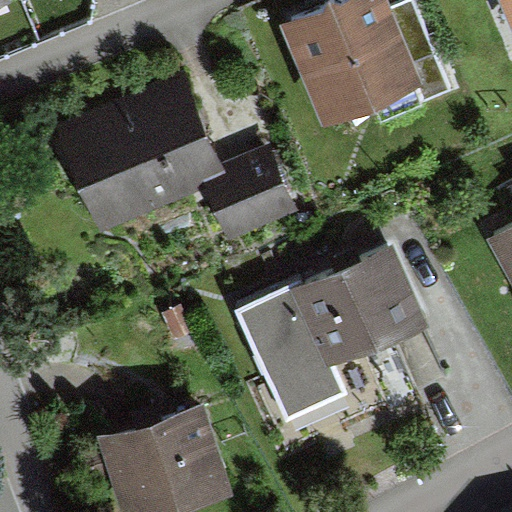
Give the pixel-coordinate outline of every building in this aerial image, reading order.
[(423,61),(397,0),(302,0),(281,9),(320,104),(423,61)] [(511,0),(496,0),(511,37),(511,0)] [(211,153),(176,68),(66,114),(109,216),(218,171),(211,153)] [(211,153),(218,171),(239,221),(294,198),(266,130),(211,153)] [(511,228),(491,240),(511,278),(511,228)] [(391,237),(247,305),(293,401),(337,380),(325,356),(425,309),(391,237)] [(195,392),(102,424),(132,510),(225,479),(195,392)]
